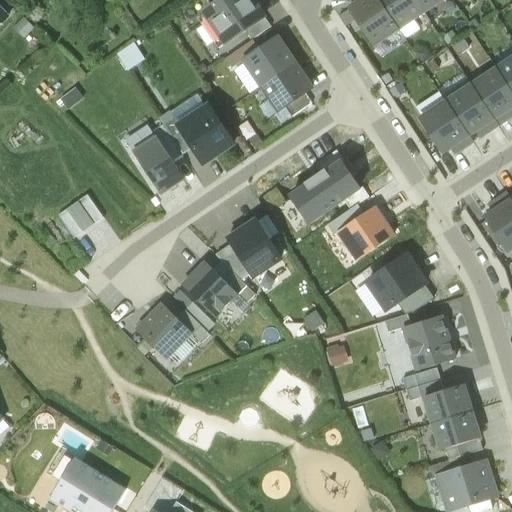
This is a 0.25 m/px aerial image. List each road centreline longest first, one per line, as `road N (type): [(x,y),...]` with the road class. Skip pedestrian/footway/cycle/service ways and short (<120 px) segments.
road 1 (residential): [(361,99),(160,232),(86,296)]
road 2 (residential): [(430,202),(480,282),(511,380)]
road 3 (residential): [(361,99),(430,202)]
